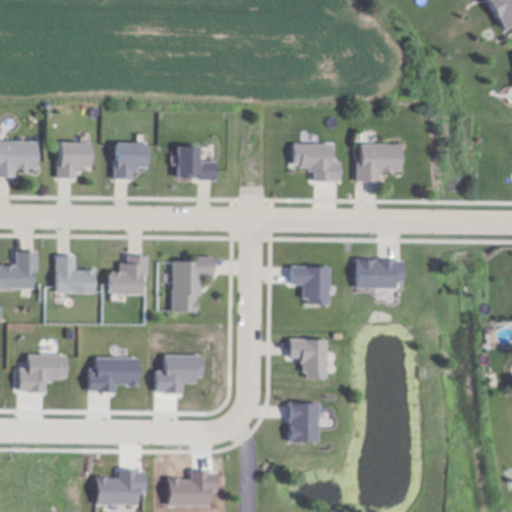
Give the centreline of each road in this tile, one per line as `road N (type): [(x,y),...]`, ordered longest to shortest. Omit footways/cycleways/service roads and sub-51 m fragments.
road 1 (residential): [(511,224),(0,217)]
road 2 (residential): [(247,135),(249,428)]
road 3 (residential): [(0,426),(249,428)]
